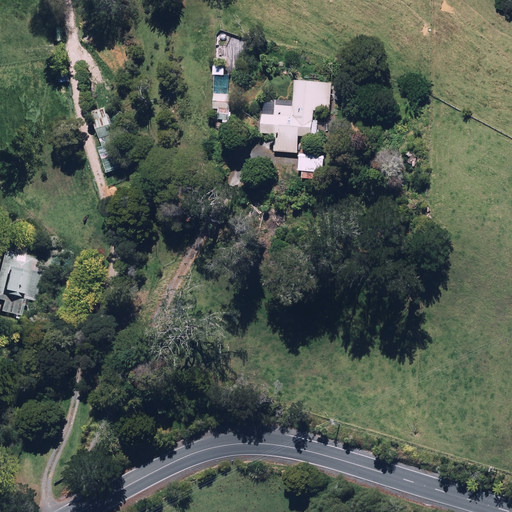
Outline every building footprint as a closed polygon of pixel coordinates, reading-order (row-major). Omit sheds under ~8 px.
[(226,66),(215,66),(215,76),(226,77),(226,66)] [(334,85),(297,82),(295,103),(265,100),(262,134),(277,135),(275,152),(299,154),(301,137),(314,138),(316,111),(331,113),(334,85)] [(232,96),(216,95),(215,110),(220,110),(219,121),(225,121),(224,124),(230,124),(232,96)] [(326,157),(302,155),(300,172),(304,172),(303,180),(320,181),(321,174),(325,174),(326,157)] [(11,253),(3,251),(0,264),(0,300),(2,301),(0,308),(0,311),(19,316),(22,306),(27,307),(29,300),(38,302),(48,262),(23,256),(25,249),(13,246),(11,253)]
